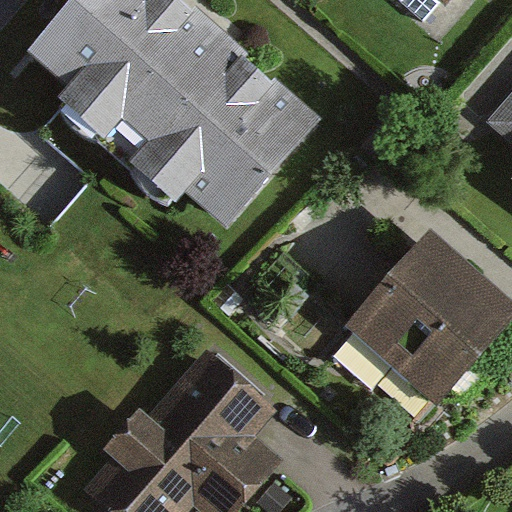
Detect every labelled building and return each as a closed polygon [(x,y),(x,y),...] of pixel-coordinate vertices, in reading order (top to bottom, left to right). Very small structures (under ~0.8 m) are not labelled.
[(88,0),(29,63),(71,103),(54,121),(166,226),(183,208),(221,243),(317,141),(165,0),(88,0)] [(461,0),(419,0),(444,21),(461,0)] [(511,105),(488,131),(511,152),(511,105)] [(511,323),(425,250),(343,347),(379,377),(394,358),(453,407),(511,336),(511,323)] [(103,458),(112,466),(86,495),(104,511),(194,511),(195,511),(194,511),(241,511),(284,464),(256,440),(277,416),(210,357),(150,423),(141,415),(103,458)]
